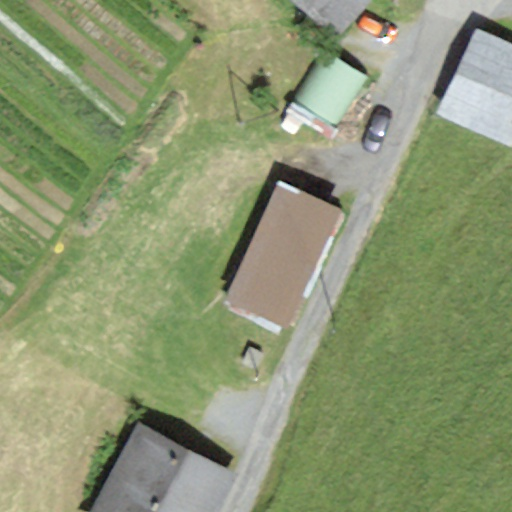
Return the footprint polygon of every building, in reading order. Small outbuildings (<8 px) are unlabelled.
[(302,0),(330,22),(348,0),(302,0)] [(511,40),(479,25),(442,103),(511,135),(511,40)] [(300,95),(333,116),(362,70),(329,49),(300,95)] [(319,207),(267,187),(226,287),(279,308),(319,207)] [(205,511),(227,466),(129,420),(85,511),(205,511)]
